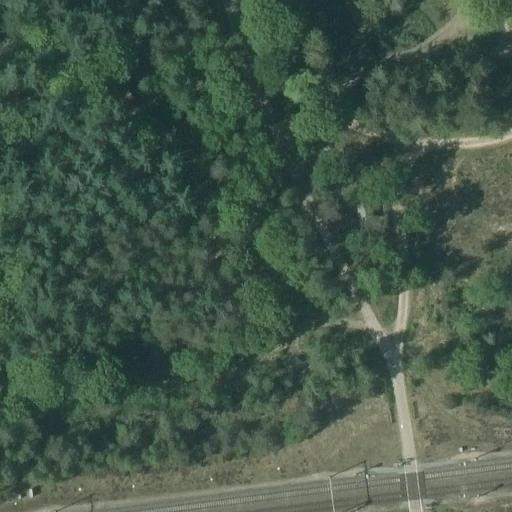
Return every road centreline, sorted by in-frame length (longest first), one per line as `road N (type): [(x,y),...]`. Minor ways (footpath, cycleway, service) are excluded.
road 1 (track): [(0,407),(208,378),(269,341),(299,333),(379,341)]
road 2 (track): [(511,132),(448,147),(329,118),(274,122)]
road 3 (track): [(274,122),(373,331)]
road 4 (unknown): [(401,141),(379,341)]
road 5 (track): [(379,341),(397,385),(414,511)]
road 6 (track): [(226,0),(274,122)]
